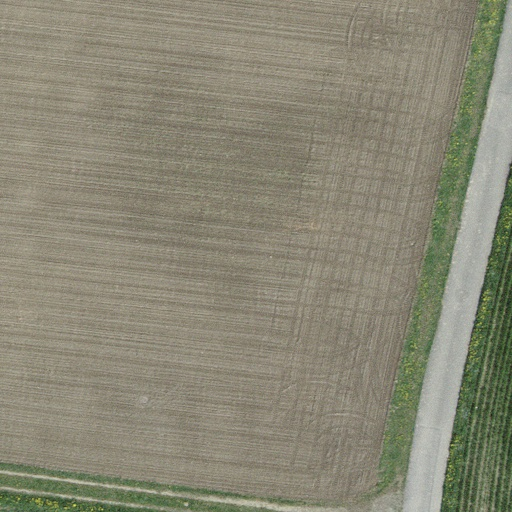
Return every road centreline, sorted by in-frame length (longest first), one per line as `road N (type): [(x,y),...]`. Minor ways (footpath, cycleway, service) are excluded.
road 1 (unclassified): [(511,61),(419,511)]
road 2 (track): [(0,483),(258,511)]
